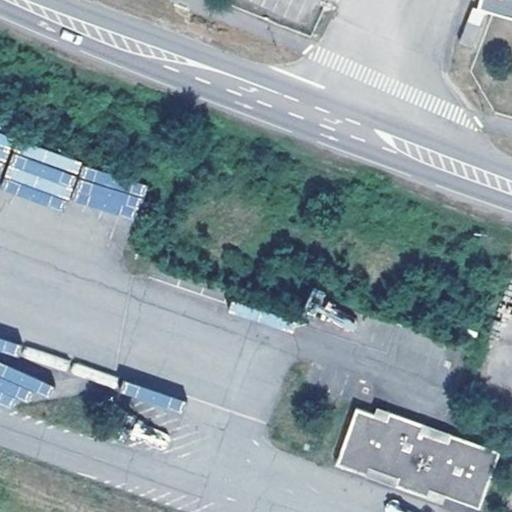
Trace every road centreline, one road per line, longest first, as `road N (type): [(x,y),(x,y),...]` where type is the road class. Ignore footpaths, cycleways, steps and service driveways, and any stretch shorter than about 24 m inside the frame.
road 1 (tertiary): [(0,8),(340,139)]
road 2 (tertiary): [(352,108),(40,0)]
road 3 (tertiary): [(340,139),(511,203)]
road 4 (tertiary): [(511,169),(352,108)]
